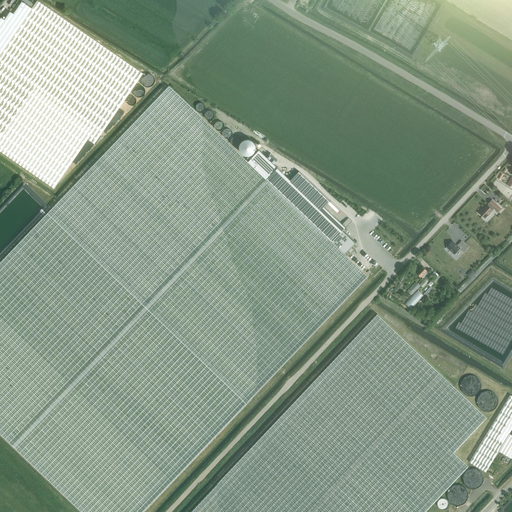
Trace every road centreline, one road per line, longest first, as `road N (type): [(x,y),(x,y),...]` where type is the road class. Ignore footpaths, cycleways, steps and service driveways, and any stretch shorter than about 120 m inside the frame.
road 1 (unclassified): [(168,511),(511,147)]
road 2 (unclassified): [(511,138),(271,0)]
